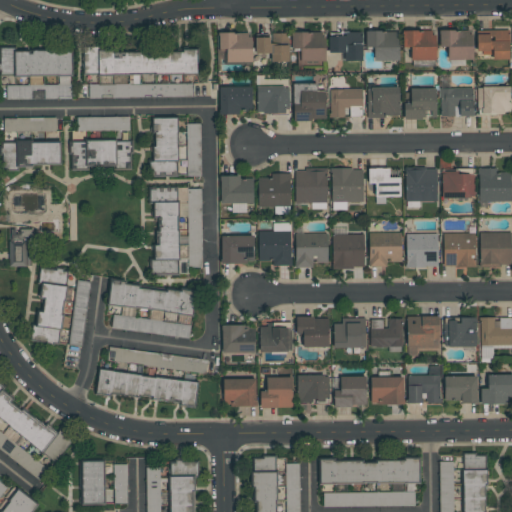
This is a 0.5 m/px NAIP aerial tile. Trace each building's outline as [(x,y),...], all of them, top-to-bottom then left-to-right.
[(436,60),(435,28),(403,29),(403,48),(410,48),(411,60),(436,60)] [(472,34),(457,34),(457,28),(439,28),(439,47),(446,47),(447,60),(473,59),(472,34)] [(374,61),(398,60),(398,32),(383,33),(383,29),(365,29),(366,48),(374,48),(374,61)] [(509,60),(508,29),(476,30),(476,52),(491,52),(491,60),(509,60)] [(324,62),(325,31),(292,30),(291,49),(299,49),(299,61),(324,62)] [(329,52),(344,53),(344,60),(361,61),(362,31),(329,30),(329,52)] [(251,63),(250,31),(217,31),(218,63),(251,63)] [(254,36),(255,54),(270,54),(271,62),(288,62),(287,33),(270,33),(270,36),(254,36)] [(71,51),(28,52),(28,48),(0,48),(0,75),(71,75),(71,51)] [(197,74),(197,50),(82,51),(83,74),(197,74)] [(71,99),(71,76),(58,76),(58,84),(42,84),(42,76),(30,76),(30,85),(6,85),(6,99),(71,99)] [(192,98),(192,84),(88,84),(88,98),(192,98)] [(325,120),(325,91),(317,91),(316,84),(292,84),(293,120),(325,120)] [(219,115),(239,114),(239,111),(252,111),(251,85),(218,86),(219,115)] [(509,114),(509,85),(477,86),(477,114),(509,114)] [(398,86),(367,86),(367,117),(399,117),(398,86)] [(435,118),(436,87),(410,86),(409,103),(404,103),(403,118),(435,118)] [(472,87),(440,88),(441,117),(472,116),(472,87)] [(362,88),(330,88),(330,118),(345,118),(345,107),(361,108),(362,88)] [(3,132),(55,131),(55,116),(3,117),(3,132)] [(129,116),(77,117),(77,131),(129,130),(129,116)] [(176,118),(152,118),(152,161),(150,161),(150,176),(177,175),(176,118)] [(187,176),(201,175),(199,124),(185,124),(187,176)] [(69,166),(130,169),(131,142),(71,139),(69,166)] [(59,164),(59,140),(16,141),(17,165),(59,164)] [(368,183),(375,183),(374,196),(399,196),(400,178),(387,178),(387,166),(368,166),(368,183)] [(362,202),(363,168),(331,167),(330,210),(346,210),(346,202),(362,202)] [(479,202),(510,201),(510,173),(496,173),(496,167),(478,167),(479,202)] [(326,207),(326,168),(295,168),(294,207),(326,207)] [(405,202),(436,201),(436,169),(404,170),(405,202)] [(441,199),(469,198),(469,171),(441,172),(441,199)] [(289,207),(290,172),(272,172),(272,178),(257,178),(257,207),(289,207)] [(220,204),(231,204),(231,212),(246,212),(245,203),(253,203),(252,179),(239,179),(239,174),(219,175),(220,204)] [(177,186),(149,187),(149,204),(152,204),(153,217),(160,216),(160,231),(155,231),(155,245),(151,245),(151,275),(178,275),(177,186)] [(200,189),(186,189),(188,268),(202,268),(200,189)] [(61,203),(49,204),(49,220),(38,221),(38,241),(61,241),(61,203)] [(258,261),(271,261),(271,265),(290,265),(290,224),(274,224),(274,231),(258,231),(258,261)] [(8,267),(28,267),(28,229),(9,228),(8,267)] [(401,262),(400,232),(367,233),(368,267),(385,266),(385,262),(401,262)] [(437,267),(436,233),(405,234),(406,267),(437,267)] [(474,266),(474,233),(442,233),(443,267),(474,266)] [(253,263),(253,234),(220,234),(221,263),(253,263)] [(313,268),(313,263),(326,263),(327,235),(295,234),(294,267),(313,268)] [(363,234),(331,235),(332,268),(363,268),(363,234)] [(57,344),(67,271),(41,268),(38,297),(44,298),(42,312),(37,312),(35,328),(32,327),(30,341),(57,344)] [(67,345),(81,347),(90,282),(76,280),(67,345)] [(189,338),(194,292),(109,283),(107,305),(130,308),(129,317),(113,315),(111,329),(189,338)] [(417,348),(438,349),(439,316),(407,315),(406,357),(417,357),(417,348)] [(303,347),(328,347),(327,316),(296,317),(296,335),(302,334),(303,347)] [(511,346),(511,318),(492,319),(492,317),(479,317),(480,346),(511,346)] [(333,348),(360,348),(360,319),(341,319),(341,323),(332,324),(333,348)] [(401,347),(401,319),(385,319),(385,320),(369,320),(369,348),(395,349),(395,347),(401,347)] [(221,352),(254,353),(255,330),(244,330),(245,324),(222,324),(221,352)] [(259,352),(287,352),(286,324),(266,324),(266,326),(259,327),(259,352)] [(205,374),(207,360),(108,347),(106,361),(205,374)] [(438,366),(428,366),(428,375),(406,376),(407,403),(421,403),(421,395),(426,395),(426,403),(439,403),(438,366)] [(196,382),(98,371),(95,393),(194,404),(196,382)] [(324,375),(298,374),(297,403),(324,403),(324,375)] [(480,404),(511,403),(510,374),(487,375),(487,388),(480,388),(480,404)] [(476,402),(476,376),(444,375),(443,402),(476,402)] [(292,376),(266,376),(266,391),(260,391),(259,407),(291,408),(292,376)] [(339,377),(340,389),(333,390),(333,406),(366,405),(365,376),(339,377)] [(402,376),(369,377),(370,405),(403,404),(402,376)] [(255,378),(222,378),(223,406),(256,405),(255,378)] [(56,433),(9,403),(13,396),(0,387),(0,421),(44,451),(56,433)] [(461,455),(462,511),(484,511),(483,455),(461,455)] [(275,511),(275,457),(252,457),(252,511),(275,511)] [(418,460),(319,460),(319,483),(418,483),(418,460)] [(103,461),(81,462),(82,505),(103,505),(103,461)] [(192,511),(192,461),(170,461),(169,511),(159,511),(159,468),(146,468),(145,511),(192,511)] [(452,462),(439,462),(439,502),(452,502),(452,462)] [(113,504),(127,504),(127,464),(112,465),(113,504)] [(299,511),(299,464),(285,464),(285,511),(299,511)] [(0,511),(29,511),(36,503),(16,489),(0,511)] [(414,506),(414,492),(322,493),(323,508),(414,506)]
